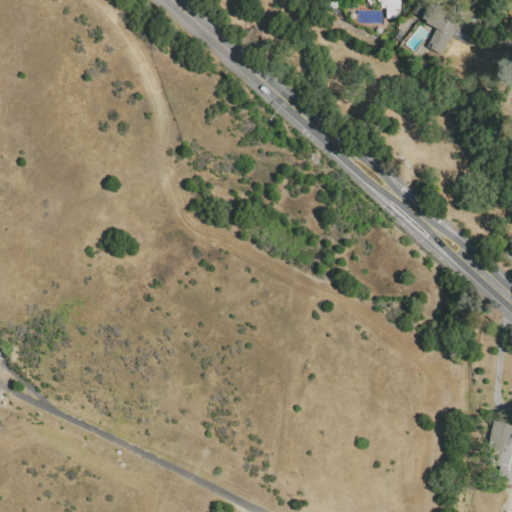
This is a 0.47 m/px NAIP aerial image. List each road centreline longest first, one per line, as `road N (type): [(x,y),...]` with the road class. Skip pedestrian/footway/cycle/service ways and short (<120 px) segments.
road 1 (track): [(0,383),(265,511)]
road 2 (primary): [(172,0),(328,138)]
